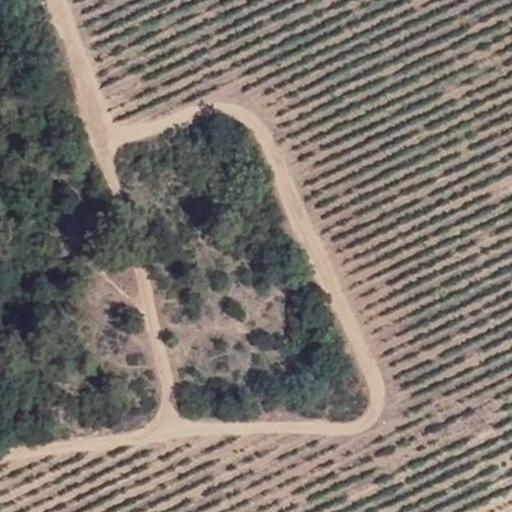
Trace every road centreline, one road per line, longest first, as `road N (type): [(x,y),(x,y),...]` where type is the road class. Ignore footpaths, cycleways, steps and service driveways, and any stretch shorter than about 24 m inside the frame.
road 1 (track): [(39,0),(91,130),(234,93),(374,380),(361,425),(168,424),(0,450)]
road 2 (track): [(91,130),(168,424)]
